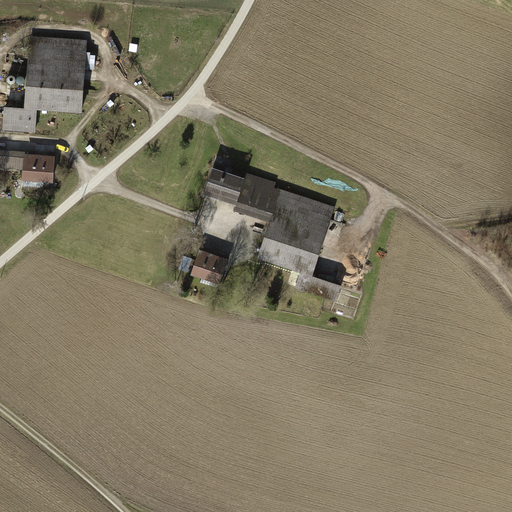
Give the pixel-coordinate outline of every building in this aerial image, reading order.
[(87,41),(29,36),(24,108),(5,107),(3,130),(36,132),(38,110),(82,113),(87,41)] [(0,173),(24,175),(24,155),(25,152),(0,150),(0,173)] [(24,155),(24,175),(24,182),(54,184),(56,157),(24,155)] [(244,179),(213,169),(204,197),(236,207),(234,213),(268,224),(257,259),(302,273),(297,290),(336,302),(340,289),(311,280),(334,208),(274,189),(276,183),(245,173),(244,179)] [(228,259),(200,251),(192,275),(221,283),(228,259)]
